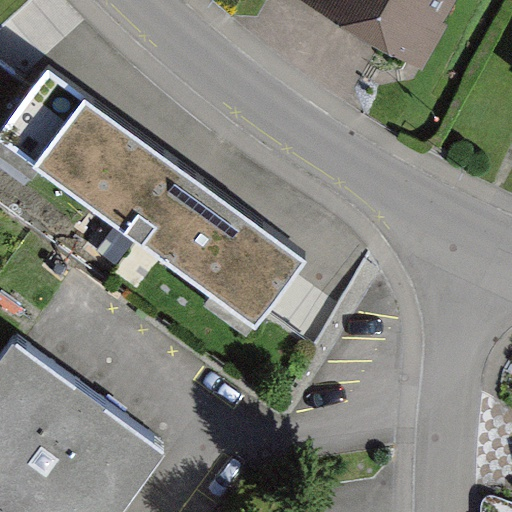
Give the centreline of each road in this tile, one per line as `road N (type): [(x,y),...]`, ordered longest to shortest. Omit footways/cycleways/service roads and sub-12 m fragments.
road 1 (tertiary): [(132,0),(195,61),(487,255)]
road 2 (residential): [(487,255),(455,341),(441,425),(444,511)]
